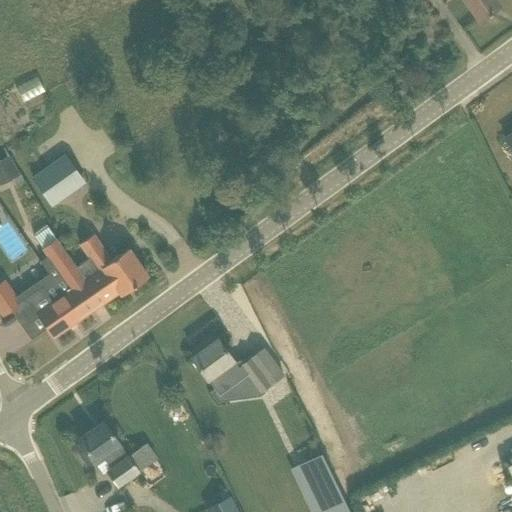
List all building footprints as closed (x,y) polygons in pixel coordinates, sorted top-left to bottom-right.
[(463,0),(480,22),(501,7),(495,0),(463,0)] [(0,158),(0,182),(19,174),(10,154),(0,158)] [(50,208),(66,197),(61,190),(79,177),(64,155),(30,179),(50,208)] [(55,337),(102,304),(76,266),(57,238),(47,223),(33,233),(33,237),(47,257),(59,273),(69,288),(53,298),(44,285),(20,301),(5,280),(0,283),(0,312),(3,317),(11,311),(32,340),(48,328),(55,337)] [(148,277),(128,249),(112,260),(95,234),(79,245),(88,258),(76,266),(102,304),(119,292),(122,295),(148,277)] [(238,367),(217,339),(214,335),(202,344),(205,348),(191,358),(207,380),(208,380),(218,394),(244,375),(258,394),(283,375),(264,349),(238,367)] [(106,470),(117,487),(139,472),(128,456),(127,457),(119,445),(120,445),(104,422),(78,440),(81,444),(73,450),(86,468),(102,457),(110,468),(106,470)] [(312,511),(345,511),(350,510),(321,450),(289,466),(312,511)] [(205,508),(206,511),(238,511),(230,496),(205,508)]
